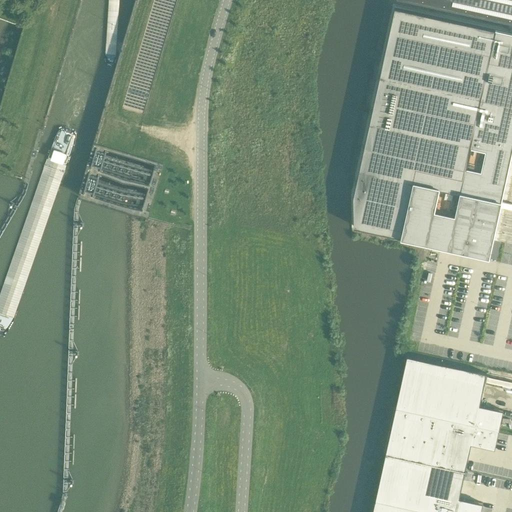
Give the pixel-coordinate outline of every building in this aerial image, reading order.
[(511,0),(447,0),(445,9),(511,23),(511,0)] [(374,103),(353,196),(354,226),(401,236),(401,237),(489,256),(511,151),(511,31),(495,28),(495,29),(395,7),(374,103)] [(83,180),(79,195),(151,216),(166,164),(134,154),(94,143),(90,157),(83,180)] [(421,293),(412,339),(416,340),(420,321),(425,322),(431,295),(421,293)] [(407,355),(372,511),(480,511),(483,503),(460,497),(471,444),(495,449),(503,410),(480,405),(487,373),(407,355)]
